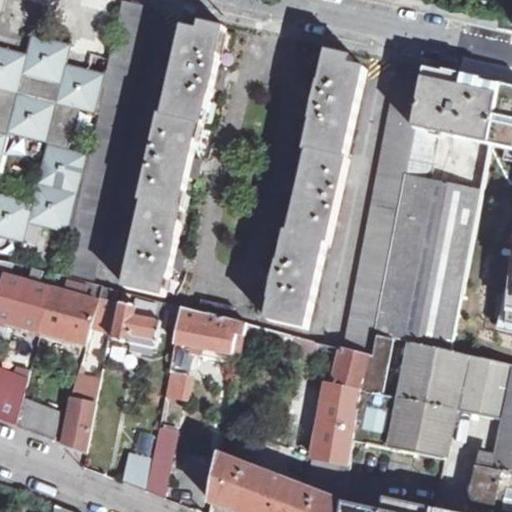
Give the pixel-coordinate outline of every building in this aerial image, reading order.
[(152,8),(124,1),(93,154),(77,236),(68,277),(96,284),(152,8)] [(187,29),(167,119),(163,118),(144,205),(147,206),(128,288),(167,297),(174,269),(183,271),(186,252),(178,250),(179,243),(178,242),(185,211),(181,210),(189,179),(198,180),(201,163),(193,161),(200,128),(204,129),(213,91),(223,94),(226,76),(218,74),(228,29),(205,24),(202,33),(187,29)] [(0,236),(25,243),(31,225),(77,236),(93,154),(72,148),(82,112),(97,115),(105,75),(68,65),(72,47),(73,48),(74,45),(33,35),(28,55),(0,47),(0,236)] [(331,53),(321,96),(313,95),(309,112),(317,114),(314,123),(317,123),(310,152),(313,153),(305,185),(297,184),(293,201),(300,203),(294,236),(291,236),(285,266),(282,265),(280,273),(272,272),(268,290),(276,292),(269,321),(309,329),(328,244),(332,245),(351,161),(347,160),(368,71),(352,66),(355,58),(331,53)] [(427,70),(400,64),(345,348),(372,356),(376,335),(427,70)] [(511,87),(503,86),(500,85),(427,70),(376,335),(454,349),(483,191),(492,147),(511,149),(511,87)] [(511,255),(494,325),(511,331),(511,255)] [(54,289),(13,277),(17,264),(0,259),(0,284),(5,285),(0,302),(0,318),(43,331),(54,289)] [(96,284),(68,277),(59,275),(54,289),(43,331),(89,345),(89,341),(109,346),(120,290),(96,284)] [(127,292),(117,339),(134,342),(135,336),(160,341),(164,322),(183,325),(186,308),(127,292)] [(234,320),(236,309),(203,300),(200,311),(234,320)] [(174,370),(191,374),(195,352),(231,358),(243,357),(248,335),(251,324),(234,320),(200,311),(186,308),(183,325),(174,370)] [(320,342),(251,324),(248,335),(317,353),(320,342)] [(456,411),(468,355),(454,349),(376,335),(372,356),(365,384),(356,442),(368,444),(447,459),(449,447),(456,411)] [(109,346),(89,341),(89,345),(74,399),(98,403),(109,346)] [(356,442),(365,384),(372,356),(345,348),(343,348),(334,383),(328,382),(314,457),(352,465),(356,442)] [(511,473),(511,364),(468,355),(456,411),(506,421),(496,470),(511,473)] [(32,371),(23,368),(21,376),(0,368),(0,418),(18,426),(24,398),(32,371)] [(172,378),(169,399),(184,401),(188,380),(172,378)] [(57,441),(63,413),(24,398),(18,426),(30,431),(57,441)] [(88,453),(98,403),(74,399),(65,444),(88,453)] [(180,431),(182,421),(164,417),(162,428),(180,431)] [(226,437),(235,440),(238,429),(229,426),(226,437)] [(166,499),(180,431),(162,428),(155,461),(149,492),(151,493),(164,498),(166,499)] [(489,469),(495,438),(490,436),(488,449),(482,447),(481,453),(478,467),(489,469)] [(435,511),(436,511),(447,459),(368,444),(355,511),(435,511)] [(149,492),(155,461),(132,456),(126,483),(149,492)] [(345,511),(346,504),(308,489),(223,456),(214,502),(238,511),(345,511)] [(352,465),(314,457),(310,477),(349,486),(352,465)] [(511,511),(511,473),(496,470),(495,475),(488,473),(489,469),(478,467),(469,511),(442,511),(436,511),(435,511),(511,511)] [(346,504),(349,486),(310,477),(308,489),(346,504)]
